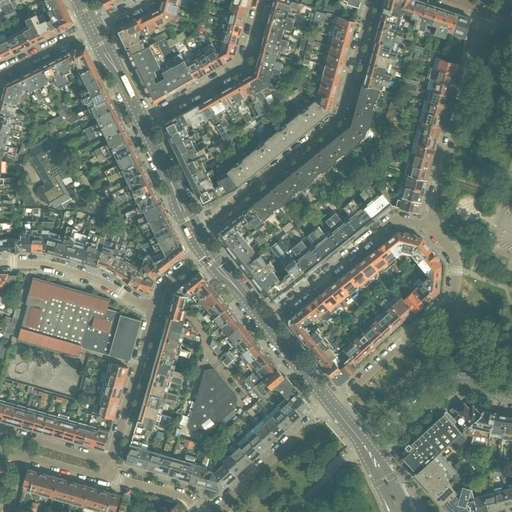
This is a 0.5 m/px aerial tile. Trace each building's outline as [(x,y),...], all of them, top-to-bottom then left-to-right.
[(52,19),(47,22),(48,24),(69,13),(62,0),(43,0),(52,19)] [(159,9),(166,23),(168,22),(174,24),(179,5),(178,5),(162,0),(159,9)] [(289,0),(273,0),(272,8),(288,12),(290,6),(297,9),(298,3),(289,0)] [(384,0),(379,19),(397,24),(400,15),(398,15),(399,12),(403,13),(405,7),(384,0)] [(415,0),(384,0),(405,7),(403,13),(408,14),(406,18),(410,20),(410,19),(410,17),(416,0),(415,0)] [(427,4),(416,0),(410,17),(415,19),(413,27),(419,29),(427,4)] [(14,11),(13,8),(10,3),(0,7),(0,17),(5,15),(14,11)] [(231,4),(229,13),(244,17),(247,8),(231,4)] [(437,7),(427,4),(419,29),(424,30),(426,23),(431,25),(437,7)] [(448,11),(437,7),(431,25),(436,26),(434,34),(439,36),(448,11)] [(272,8),(269,18),(293,25),(294,18),(287,16),(288,12),(272,8)] [(159,9),(150,13),(159,32),(163,30),(161,26),(167,24),(166,23),(159,9)] [(458,14),(448,11),(439,36),(445,37),(447,30),(452,32),(451,35),(458,14)] [(30,15),(42,39),(53,34),(48,24),(47,22),(45,18),(39,21),(35,12),(30,15)] [(316,12),(313,21),(319,23),(324,24),(326,15),(326,14),(325,14),(316,12)] [(48,24),(53,34),(72,25),(73,22),(69,13),(48,24)] [(141,17),(147,29),(149,33),(154,30),(156,34),(159,32),(150,13),(141,17)] [(229,13),(226,23),(242,27),(244,17),(229,13)] [(471,19),(458,14),(451,35),(456,36),(457,34),(466,37),(471,19)] [(23,28),(30,45),(42,39),(30,15),(24,17),(28,26),(23,28)] [(199,24),(205,26),(207,16),(202,15),(199,24)] [(338,16),(335,27),(351,31),(354,22),(338,16)] [(118,31),(122,40),(147,29),(141,17),(119,28),(118,31)] [(269,18),(266,30),(282,34),(284,28),(291,30),(293,25),(269,18)] [(379,19),(376,31),(401,38),(403,32),(395,29),(397,24),(379,19)] [(219,31),(224,33),(239,37),(242,27),(226,23),(221,22),(219,31)] [(329,35),(333,36),(349,41),(351,31),(335,27),(332,26),(331,28),(329,29),(329,31),(330,33),(329,35)] [(15,34),(22,49),(30,45),(23,28),(22,29),(23,30),(15,34)] [(122,40),(130,56),(149,46),(145,38),(150,35),(149,33),(147,29),(122,40)] [(266,30),(263,41),(287,46),(288,40),(281,38),(282,34),(266,30)] [(376,31),(373,41),(396,47),(397,42),(400,43),(401,38),(376,31)] [(173,38),(176,43),(185,38),(182,33),(173,38)] [(221,42),(223,42),(236,46),(239,37),(224,33),(221,42)] [(6,39),(13,53),(22,49),(15,34),(6,39)] [(163,39),(161,35),(152,39),(154,43),(163,39)] [(333,36),(330,46),(346,51),(349,41),(333,36)] [(142,80),(170,67),(184,60),(177,49),(174,45),(170,48),(164,38),(163,39),(154,43),(149,46),(130,56),(142,80)] [(0,49),(4,58),(13,53),(6,39),(0,41),(0,49)] [(263,41),(260,51),(276,56),(278,50),(285,52),(287,46),(263,41)] [(374,48),(372,53),(396,59),(399,48),(396,47),(373,41),(372,45),(374,48)] [(217,46),(214,48),(222,64),(233,57),(236,46),(223,42),(222,46),(219,48),(217,46)] [(203,51),(204,54),(213,69),(222,64),(214,48),(212,45),(203,51)] [(74,71),(77,70),(84,66),(81,60),(90,56),(85,47),(83,46),(62,56),(70,72),(71,73),(74,71)] [(330,46),(328,56),(343,60),(346,51),(330,46)] [(260,51),(257,62),(281,69),(282,62),(275,60),(276,56),(260,51)] [(368,62),(368,64),(390,69),(392,63),(394,64),(396,59),(372,53),(372,56),(369,57),(368,61),(369,62),(368,62)] [(204,54),(195,59),(204,74),(213,69),(204,54)] [(65,74),(70,72),(62,56),(52,61),(64,86),(69,83),(68,80),(65,74)] [(79,76),(84,85),(93,80),(100,77),(90,56),(81,60),(84,66),(77,70),(79,76)] [(328,56),(325,65),(341,70),(343,60),(328,56)] [(189,57),(184,60),(186,65),(185,65),(194,80),(204,74),(195,59),(191,61),(189,57)] [(433,65),(432,68),(454,75),(456,70),(457,69),(458,66),(457,65),(457,64),(439,58),(437,58),(435,57),(433,65)] [(170,67),(173,73),(181,87),(194,80),(185,65),(186,65),(184,60),(170,67)] [(59,88),(64,86),(52,61),(41,66),(49,82),(54,79),(59,88)] [(257,62),(254,73),(268,86),(269,84),(272,72),(279,74),(281,69),(257,62)] [(368,70),(366,75),(390,81),(391,75),(389,74),(390,69),(368,64),(369,64),(367,64),(366,67),(368,70)] [(325,65),(322,75),(338,79),(341,70),(325,65)] [(44,84),(49,82),(41,66),(31,71),(44,97),(47,102),(52,100),(44,84)] [(142,80),(145,88),(159,80),(173,73),(170,67),(142,80)] [(426,78),(430,79),(452,86),(453,80),(454,80),(455,76),(454,75),(432,68),(429,68),(426,78)] [(31,71),(21,76),(29,92),(34,89),(39,100),(44,97),(31,71)] [(298,73),(292,71),(290,71),(289,77),(296,79),(298,73)] [(159,80),(145,88),(153,103),(176,90),(181,87),(173,73),(159,80)] [(254,73),(246,77),(265,112),(273,106),(287,96),(275,92),(268,86),(254,73)] [(321,80),(320,85),(336,89),(338,79),(322,75),(321,80)] [(363,80),(361,85),(379,90),(385,91),(386,86),(388,86),(390,81),(366,75),(365,78),(363,80)] [(12,80),(5,84),(19,97),(19,96),(29,92),(21,76),(12,80)] [(93,80),(84,85),(86,89),(80,92),(78,94),(80,99),(83,98),(105,88),(102,80),(100,77),(93,80)] [(241,80),(237,83),(245,97),(249,94),(254,102),(255,106),(256,105),(259,111),(259,110),(262,114),(264,113),(265,112),(246,77),(241,80)] [(304,81),(298,79),(297,83),(295,82),(294,88),(302,90),(304,81)] [(428,86),(427,90),(449,96),(450,91),(451,90),(452,87),(451,86),(452,86),(430,79),(428,86)] [(237,83),(227,88),(242,115),(246,123),(252,120),(240,100),(245,97),(237,83)] [(5,84),(0,100),(0,102),(16,107),(19,97),(5,84)] [(275,92),(287,96),(288,95),(290,90),(269,84),(268,86),(275,92)] [(320,85),(317,94),(333,99),(336,89),(320,85)] [(361,85),(358,99),(373,103),(374,99),(377,98),(378,91),(379,90),(361,85)] [(105,88),(83,98),(80,99),(83,104),(85,109),(96,104),(109,98),(110,98),(105,88)] [(227,88),(217,94),(225,108),(230,105),(236,118),(242,115),(227,88)] [(288,95),(287,96),(289,100),(299,93),(296,89),(288,95)] [(427,90),(424,101),(446,107),(447,101),(448,101),(449,98),(448,97),(449,96),(427,90)] [(217,94),(207,100),(226,133),(229,138),(233,135),(227,125),(228,124),(221,110),(225,108),(217,94)] [(315,100),(315,101),(330,112),(333,99),(317,94),(316,99),(315,100)] [(93,112),(96,117),(114,108),(113,108),(114,106),(112,103),(111,103),(109,98),(96,104),(85,109),(71,116),(67,118),(69,123),(85,116),(90,114),(90,113),(93,112)] [(358,99),(354,113),(371,118),(373,110),(372,107),(373,103),(358,99)] [(207,100),(198,105),(205,119),(210,116),(218,130),(219,129),(222,135),(226,133),(207,100)] [(308,108),(306,110),(316,123),(330,112),(315,101),(309,105),(308,108)] [(422,107),(421,111),(425,112),(443,117),(445,112),(446,111),(446,108),(446,107),(424,101),(422,107)] [(0,102),(0,113),(13,117),(13,118),(23,121),(25,121),(27,115),(15,112),(16,107),(0,102)] [(389,104),(387,114),(393,115),(395,105),(396,104),(390,102),(389,104)] [(198,105),(182,114),(187,123),(191,122),(193,127),(206,121),(205,119),(198,105)] [(61,108),(62,109),(67,118),(71,116),(66,106),(65,106),(61,108)] [(273,106),(265,112),(264,113),(267,117),(276,110),(273,106)] [(84,129),(87,135),(119,119),(116,114),(117,113),(116,110),(114,110),(114,108),(96,117),(99,123),(84,129)] [(60,116),(56,118),(58,123),(67,118),(62,109),(57,112),(58,113),(60,116)] [(300,113),(293,118),(305,132),(316,123),(306,110),(302,113),(300,113)] [(425,112),(421,111),(419,118),(419,121),(422,122),(440,127),(442,122),(443,122),(443,119),(443,118),(443,117),(425,112)] [(21,126),(23,121),(13,118),(13,117),(0,113),(0,125),(22,132),(23,126),(21,126)] [(354,113),(351,126),(370,135),(372,129),(369,128),(371,118),(354,113)] [(164,126),(168,135),(175,132),(178,137),(187,132),(184,125),(187,123),(182,114),(165,124),(164,126)] [(46,127),(48,128),(50,127),(58,123),(56,118),(47,122),(46,127)] [(286,125),(283,128),(294,141),(305,132),(293,118),(286,123),(286,125)] [(119,119),(87,135),(80,138),(82,143),(104,133),(106,138),(124,129),(123,128),(124,127),(123,124),(121,124),(119,119)] [(416,128),(416,132),(419,133),(437,138),(439,133),(440,133),(441,130),(440,129),(440,127),(422,122),(419,121),(416,128)] [(240,129),(243,133),(253,126),(250,123),(240,129)] [(0,125),(0,137),(11,141),(13,135),(20,137),(22,132),(0,125)] [(351,126),(341,133),(352,147),(358,143),(361,146),(370,139),(369,138),(370,135),(351,126)] [(277,130),(271,136),(283,150),(294,141),(283,128),(280,131),(277,130)] [(93,158),(97,156),(129,140),(127,135),(127,134),(126,131),(124,131),(124,129),(106,138),(109,143),(94,150),(95,151),(91,152),(93,158)] [(168,135),(177,153),(194,145),(191,140),(196,138),(194,133),(189,136),(187,132),(178,137),(175,132),(168,135)] [(414,139),(413,142),(417,143),(435,149),(436,144),(437,143),(438,140),(437,139),(437,138),(419,133),(416,132),(415,132),(413,138),(414,139)] [(341,133),(329,143),(339,156),(342,153),(345,154),(352,147),(341,133)] [(264,143),(261,146),(271,159),(283,150),(271,136),(264,141),(264,143)] [(0,137),(0,149),(15,154),(17,148),(10,146),(11,141),(0,137)] [(33,155),(41,168),(61,157),(50,139),(48,140),(47,137),(31,146),(32,149),(31,150),(33,154),(33,155)] [(114,154),(116,159),(134,151),(134,149),(134,148),(133,145),(131,145),(129,140),(97,156),(99,161),(114,154)] [(217,147),(220,151),(230,144),(227,140),(217,147)] [(384,152),(386,142),(380,140),(377,150),(384,152)] [(411,150),(410,153),(414,154),(432,160),(433,154),(434,154),(435,151),(434,150),(435,149),(417,143),(413,142),(411,150)] [(329,143),(318,152),(330,166),(336,161),(336,158),(339,156),(329,143)] [(29,146),(23,144),(20,154),(25,156),(29,146)] [(177,153),(182,164),(209,151),(208,149),(206,146),(196,151),(194,145),(177,153)] [(255,148),(249,154),(260,168),(271,159),(261,146),(257,149),(255,148)] [(182,164),(188,175),(204,167),(202,162),(212,157),(210,153),(213,152),(211,148),(208,149),(209,151),(182,164)] [(0,149),(0,160),(1,161),(3,155),(14,159),(15,154),(0,149)] [(104,171),(107,177),(139,161),(137,156),(138,155),(136,152),(135,151),(134,151),(116,159),(119,165),(104,171)] [(318,152),(307,161),(317,174),(320,172),(322,172),(330,166),(318,152)] [(414,154),(410,153),(408,153),(405,163),(407,164),(429,170),(430,165),(431,164),(432,161),(431,160),(432,160),(414,154)] [(242,161),(239,164),(249,177),(260,168),(249,154),(242,159),(242,161)] [(373,163),(371,165),(378,167),(382,168),(385,158),(389,159),(390,155),(384,154),(383,158),(380,157),(373,163)] [(368,156),(362,162),(367,167),(373,162),(368,156)] [(49,182),(51,185),(51,186),(60,180),(71,174),(61,157),(41,168),(49,182)] [(124,175),(126,180),(144,172),(144,170),(144,169),(143,166),(141,165),(139,161),(107,177),(110,182),(124,175)] [(317,174),(307,161),(296,170),(307,184),(313,179),(313,177),(317,174)] [(226,172),(227,172),(237,186),(249,177),(239,164),(236,167),(233,166),(226,172)] [(407,164),(404,175),(426,181),(427,175),(428,175),(429,172),(428,171),(429,170),(407,164)] [(378,167),(371,165),(363,171),(367,176),(376,169),(376,168),(378,167)] [(188,175),(197,194),(204,191),(202,186),(211,181),(209,176),(214,174),(211,169),(207,172),(204,167),(188,175)] [(302,188),(307,184),(296,170),(288,176),(284,179),(284,180),(294,192),(295,191),(298,196),(303,192),(301,189),(302,188)] [(82,171),(75,174),(78,178),(79,179),(84,188),(90,185),(84,174),(82,171)] [(109,188),(114,199),(149,182),(147,177),(148,176),(146,173),(145,172),(144,172),(126,180),(129,185),(121,189),(119,184),(109,188)] [(219,185),(218,186),(222,195),(231,190),(237,186),(227,172),(215,178),(219,185)] [(400,179),(399,184),(423,191),(424,186),(426,185),(426,183),(426,182),(426,181),(404,175),(402,180),(400,179)] [(284,179),(274,188),(285,202),(291,197),(292,194),(294,192),(284,180),(284,179)] [(51,186),(51,185),(40,191),(40,192),(37,194),(41,201),(44,199),(49,206),(52,204),(54,208),(76,195),(74,190),(70,189),(67,191),(60,180),(51,186)] [(204,191),(197,194),(201,203),(204,204),(222,195),(218,186),(214,187),(211,181),(202,186),(204,191)] [(134,196),(137,201),(155,193),(154,191),(155,190),(153,187),(152,186),(149,182),(114,199),(116,204),(134,196)] [(397,195),(399,195),(420,202),(421,200),(422,200),(423,197),(422,196),(423,191),(399,184),(398,189),(397,195)] [(370,185),(365,189),(384,212),(392,205),(387,199),(382,193),(378,196),(370,185)] [(274,188),(262,197),(273,209),(276,207),(278,207),(285,202),(274,188)] [(333,194),(329,189),(325,193),(329,198),(333,194)] [(368,204),(365,207),(375,219),(384,212),(365,189),(360,193),(368,204)] [(127,218),(143,211),(161,202),(157,194),(155,193),(137,201),(139,206),(125,213),(127,218)] [(24,195),(23,205),(38,206),(32,196),(24,195)] [(420,202),(399,195),(398,199),(396,206),(418,213),(419,208),(420,202)] [(262,197),(252,205),(263,219),(269,214),(270,212),(273,209),(262,197)] [(353,199),(347,203),(366,226),(375,219),(365,207),(361,210),(353,199)] [(88,212),(94,214),(95,214),(97,210),(92,202),(91,202),(86,205),(87,206),(86,207),(88,212)] [(138,219),(140,225),(166,213),(161,202),(143,211),(146,215),(138,219)] [(351,218),(347,221),(358,233),(366,226),(347,203),(343,207),(351,218)] [(312,204),(308,207),(312,212),(316,209),(312,204)] [(242,213),(248,221),(252,225),(253,227),(257,231),(266,224),(263,219),(252,205),(242,213)] [(325,209),(322,205),(316,210),(319,214),(325,209)] [(312,212),(308,207),(303,211),(307,216),(312,212)] [(151,227),(153,231),(171,223),(166,213),(140,225),(143,231),(151,227)] [(216,234),(223,241),(237,230),(243,225),(248,221),(242,213),(236,218),(226,226),(216,234)] [(336,213),(330,217),(349,240),(358,233),(347,221),(344,223),(336,213)] [(103,224),(106,223),(103,220),(100,215),(98,223),(103,224)] [(334,232),(330,235),(340,247),(349,240),(330,217),(325,221),(334,232)] [(252,225),(248,221),(243,225),(246,229),(252,225)] [(290,221),(285,225),(289,230),(294,227),(290,221)] [(20,251),(32,251),(32,222),(27,222),(26,234),(20,233),(20,239),(20,251)] [(32,251),(42,251),(42,234),(37,234),(37,222),(32,222),(32,251)] [(45,251),(52,253),(58,235),(49,232),(49,222),(43,222),(42,234),(42,251),(45,251)] [(149,239),(152,245),(176,233),(171,223),(153,231),(156,236),(149,239)] [(285,225),(274,234),(279,240),(283,236),(286,234),(285,233),(289,230),(285,225)] [(318,226),(314,230),(333,253),(340,247),(330,235),(327,237),(318,226)] [(52,253),(64,257),(72,229),(67,227),(64,238),(59,237),(59,235),(58,235),(52,253)] [(64,257),(75,260),(82,234),(77,233),(77,230),(72,229),(64,257)] [(223,241),(230,251),(244,239),(237,230),(223,241)] [(287,233),(291,238),(293,241),(297,238),(294,235),(290,230),(287,233)] [(317,246),(314,248),(323,261),(333,253),(314,230),(308,235),(317,246)] [(263,239),(265,241),(272,249),(281,242),(279,240),(274,234),(272,231),(263,239)] [(398,232),(385,242),(396,256),(402,252),(405,252),(410,235),(398,232)] [(75,260),(86,263),(94,235),(89,233),(88,236),(82,234),(75,260)] [(162,248),(163,252),(181,244),(176,233),(152,245),(155,251),(162,248)] [(96,266),(97,266),(104,238),(94,235),(86,263),(96,266)] [(411,254),(418,262),(432,251),(422,239),(410,235),(405,252),(411,254)] [(106,269),(117,243),(118,241),(119,238),(114,237),(112,241),(111,241),(112,239),(105,237),(104,238),(97,266),(106,269)] [(301,240),(307,248),(311,245),(305,237),(301,240)] [(0,250),(20,251),(20,239),(0,238),(0,250)] [(230,251),(237,259),(251,248),(244,239),(230,251)] [(301,240),(296,244),(315,268),(323,261),(314,248),(310,251),(307,248),(301,240)] [(287,269),(289,272),(297,282),(307,274),(293,257),(290,254),(282,244),(281,242),(272,249),(281,262),(284,265),(287,269)] [(385,242),(376,249),(391,266),(396,261),(394,258),(396,256),(385,242)] [(106,269),(114,274),(123,258),(124,256),(119,253),(122,245),(117,243),(106,269)] [(159,254),(152,258),(162,271),(185,252),(181,244),(163,252),(159,254)] [(296,255),(293,257),(307,274),(315,268),(296,244),(291,248),(296,255)] [(240,264),(244,268),(260,255),(258,256),(251,248),(237,259),(240,264)] [(376,249),(367,257),(378,271),(382,268),(385,271),(391,266),(376,249)] [(418,262),(425,271),(436,261),(438,259),(432,251),(418,262)] [(144,260),(140,269),(143,273),(146,271),(153,279),(162,271),(152,258),(148,254),(147,254),(145,256),(143,259),(144,260)] [(244,268),(256,282),(264,275),(260,269),(267,263),(260,255),(244,268)] [(367,257),(357,265),(371,282),(377,277),(374,274),(378,271),(367,257)] [(123,279),(132,285),(138,275),(135,272),(138,267),(123,258),(114,274),(123,279)] [(256,282),(263,291),(279,278),(271,269),(274,267),(269,261),(267,263),(260,269),(264,275),(256,282)] [(406,261),(403,264),(408,270),(412,267),(406,261)] [(429,273),(428,278),(440,279),(441,275),(440,274),(440,266),(436,261),(425,271),(427,273),(429,273)] [(408,270),(403,264),(399,266),(404,273),(408,270)] [(357,265),(347,273),(358,287),(363,283),(365,286),(371,282),(357,265)] [(138,275),(132,285),(147,294),(149,293),(153,279),(146,271),(143,273),(140,269),(138,267),(135,272),(138,275)] [(189,280),(197,289),(207,281),(199,272),(189,280)] [(279,278),(263,291),(270,301),(274,301),(297,282),(289,272),(283,276),(285,277),(281,281),(279,278)] [(347,273),(337,281),(351,298),(357,293),(355,290),(358,287),(347,273)] [(0,274),(0,287),(3,288),(5,289),(8,279),(14,280),(15,276),(7,275),(0,274)] [(389,277),(385,280),(389,285),(393,282),(389,277)] [(141,321),(120,315),(120,316),(113,314),(114,311),(107,309),(110,300),(33,278),(32,281),(28,294),(30,295),(29,300),(30,301),(29,306),(27,305),(17,340),(78,358),(79,354),(82,345),(109,353),(109,354),(129,360),(141,321)] [(427,278),(422,282),(434,295),(438,291),(439,284),(440,283),(440,279),(428,278),(427,278)] [(410,288),(411,289),(424,304),(430,299),(431,299),(434,297),(435,296),(434,295),(422,282),(419,279),(414,284),(412,285),(411,283),(407,286),(410,288)] [(184,298),(193,292),(197,289),(189,280),(180,287),(185,295),(184,298)] [(389,285),(385,280),(380,284),(384,289),(389,285)] [(192,297),(197,303),(214,290),(213,289),(213,287),(212,285),(210,285),(207,281),(197,289),(193,292),(195,294),(192,297)] [(337,281),(328,288),(329,290),(339,303),(343,299),(346,302),(351,298),(337,281)] [(184,299),(184,298),(185,295),(180,287),(174,292),(169,308),(182,311),(183,308),(185,300),(184,300),(184,299)] [(339,303),(329,290),(328,288),(323,292),(318,296),(332,313),(338,309),(341,306),(339,303)] [(424,304),(411,289),(406,294),(407,296),(403,299),(415,313),(416,312),(417,312),(419,310),(419,309),(424,304)] [(204,306),(207,309),(220,298),(218,295),(218,293),(216,290),(214,291),(214,290),(197,303),(201,308),(204,306)] [(368,291),(365,294),(370,300),(373,298),(368,291)] [(370,300),(365,294),(361,296),(366,303),(370,300)] [(318,296),(311,301),(327,321),(334,315),(332,313),(318,296)] [(395,300),(390,304),(403,320),(408,316),(409,317),(410,317),(411,317),(411,316),(415,313),(403,299),(401,297),(396,301),(395,300)] [(224,302),(220,298),(207,309),(209,311),(209,312),(206,315),(211,320),(228,307),(227,306),(227,304),(226,302),(224,302)] [(386,311),(381,315),(393,328),(395,327),(396,327),(398,326),(398,324),(403,320),(390,304),(385,299),(380,303),(385,309),(386,311)] [(311,301),(304,308),(313,319),(314,320),(318,317),(326,327),(329,324),(327,321),(311,301)] [(218,323),(221,327),(235,316),(232,312),(232,310),(230,308),(228,308),(228,307),(211,320),(215,326),(218,323)] [(186,312),(182,311),(169,308),(167,316),(184,321),(184,320),(186,312)] [(288,323),(292,328),(300,322),(303,326),(313,319),(304,308),(288,320),(288,323)] [(380,314),(371,322),(384,337),(390,332),(391,332),(393,330),(393,329),(393,328),(381,315),(380,314)] [(220,332),(225,337),(242,323),(239,320),(238,321),(237,319),(238,318),(236,315),(235,316),(221,327),(223,329),(220,332)] [(11,323),(11,324),(15,325),(15,324),(16,324),(18,319),(13,317),(13,318),(6,316),(4,321),(11,323)] [(183,326),(184,321),(167,316),(166,321),(167,323),(165,327),(190,334),(191,329),(183,326)] [(292,328),(303,341),(314,331),(311,328),(309,329),(306,326),(305,327),(303,326),(300,322),(292,328)] [(367,328),(363,332),(375,346),(376,345),(377,345),(379,343),(379,342),(384,337),(371,322),(366,327),(367,328)] [(231,346),(234,344),(248,333),(246,329),(246,328),(244,325),(242,325),(242,324),(242,323),(225,337),(224,338),(231,346)] [(6,327),(4,332),(10,334),(12,335),(14,329),(15,325),(11,324),(10,327),(6,327)] [(341,328),(338,324),(332,328),(336,333),(341,328)] [(162,332),(161,335),(162,337),(162,338),(178,342),(180,337),(192,341),(193,341),(195,335),(194,335),(190,334),(165,327),(164,332),(162,332)] [(303,341),(310,350),(323,339),(323,338),(319,333),(320,332),(317,328),(314,331),(303,341)] [(357,335),(352,340),(365,355),(370,350),(372,350),(374,348),(374,346),(375,346),(363,332),(358,337),(357,335)] [(222,361),(226,366),(232,361),(239,355),(256,342),(255,341),(256,340),(253,336),(252,337),(248,333),(234,344),(231,346),(223,353),(226,358),(222,361)] [(176,348),(178,342),(162,338),(162,339),(160,340),(159,343),(160,344),(159,348),(188,357),(190,352),(176,348)] [(310,350),(316,358),(331,345),(328,342),(327,343),(323,339),(310,350)] [(348,346),(343,350),(358,366),(362,363),(362,362),(363,361),(362,361),(362,360),(361,358),(365,355),(352,340),(346,344),(348,346)] [(323,366),(335,357),(343,350),(336,341),(331,345),(316,358),(323,366)] [(226,366),(233,375),(246,364),(262,350),(260,347),(261,347),(257,342),(256,342),(239,355),(242,360),(239,362),(241,363),(237,367),(232,361),(226,366)] [(216,344),(211,348),(214,351),(218,357),(223,353),(218,347),(216,344)] [(187,362),(188,357),(159,348),(158,353),(156,354),(155,357),(156,359),(172,364),(173,359),(187,362)] [(262,350),(246,364),(253,373),(270,359),(269,359),(270,357),(268,354),(266,355),(263,351),(262,350)] [(343,350),(335,357),(343,366),(340,368),(340,370),(347,377),(358,366),(343,350)] [(335,357),(323,366),(336,383),(340,383),(347,377),(340,370),(340,368),(343,366),(335,357)] [(170,370),(172,364),(156,359),(155,360),(156,360),(154,361),(153,365),(154,366),(153,370),(182,379),(184,374),(170,370)] [(261,376),(263,379),(277,368),(274,365),(275,364),(271,359),(270,360),(270,359),(253,373),(257,379),(261,376)] [(110,362),(107,373),(124,378),(127,367),(110,362)] [(251,389),(260,399),(263,396),(266,393),(272,389),(275,386),(274,385),(284,377),(277,368),(263,379),(251,389)] [(190,429),(206,433),(235,407),(236,397),(214,369),(206,370),(190,429)] [(150,381),(149,381),(166,386),(169,387),(170,381),(181,384),(182,379),(153,370),(151,375),(150,376),(149,379),(150,381)] [(107,373),(104,383),(121,388),(124,378),(107,373)] [(275,386),(281,392),(291,383),(285,376),(284,377),(274,385),(275,386)] [(244,380),(240,383),(247,392),(251,389),(244,380)] [(166,386),(149,381),(150,382),(148,383),(147,386),(148,388),(147,392),(176,400),(177,395),(167,393),(169,387),(166,386)] [(104,383),(101,393),(119,398),(121,388),(104,383)] [(281,392),(286,398),(288,401),(298,392),(291,383),(281,392)] [(174,406),(176,400),(147,392),(145,397),(144,398),(143,401),(144,403),(143,403),(159,408),(161,402),(174,406)] [(298,392),(288,401),(301,414),(304,412),(305,412),(310,407),(302,398),(298,392)] [(101,393),(98,403),(116,408),(119,398),(101,393)] [(281,403),(278,406),(293,422),(297,419),(298,419),(300,417),(300,415),(301,414),(288,401),(286,398),(281,403)] [(255,404),(260,410),(263,407),(258,400),(255,403),(255,404)] [(2,420),(12,423),(17,405),(7,402),(2,420)] [(91,412),(95,413),(113,419),(116,408),(98,403),(94,402),(91,412)] [(158,413),(159,408),(143,403),(143,404),(141,405),(141,408),(142,410),(140,414),(170,422),(171,417),(158,413)] [(454,418),(464,429),(465,429),(465,430),(485,411),(481,410),(476,408),(474,410),(472,407),(469,410),(464,404),(462,405),(460,405),(458,407),(458,409),(457,409),(455,407),(450,411),(456,417),(454,418)] [(12,423),(23,426),(28,408),(17,405),(12,423)] [(278,406),(270,413),(285,429),(286,429),(287,429),(289,427),(289,425),(293,422),(278,406)] [(23,426),(33,429),(38,411),(28,408),(23,426)] [(247,411),(252,417),(255,414),(250,408),(247,411)] [(33,429),(43,431),(48,414),(38,411),(33,429)] [(465,429),(464,429),(461,432),(461,433),(472,435),(471,443),(486,447),(488,439),(494,413),(489,412),(485,411),(465,430),(465,429)] [(441,417),(449,426),(453,423),(455,422),(446,412),(441,417)] [(261,421),(276,437),(277,436),(278,436),(281,434),(281,433),(285,429),(270,413),(267,416),(261,421)] [(494,413),(488,439),(489,439),(490,436),(502,438),(502,433),(505,417),(503,415),(500,415),(498,416),(494,415),(495,414),(494,413)] [(43,431),(53,435),(59,417),(48,414),(43,431)] [(59,417),(53,435),(63,437),(68,419),(69,417),(59,414),(59,417)] [(168,427),(170,422),(140,414),(139,419),(137,419),(136,425),(143,427),(147,428),(151,429),(153,430),(155,424),(168,427)] [(501,440),(511,440),(511,416),(510,418),(505,417),(502,433),(502,438),(501,440)] [(441,417),(416,439),(433,458),(451,442),(459,434),(461,433),(461,432),(453,423),(449,426),(441,417)] [(63,437),(74,440),(79,422),(68,419),(63,437)] [(253,428),(269,444),(270,444),(273,442),(273,440),(276,437),(261,421),(259,423),(258,423),(253,428)] [(74,440),(83,443),(89,425),(79,422),(74,440)] [(83,443),(94,446),(98,428),(89,425),(83,443)] [(98,428),(94,446),(104,449),(109,431),(98,428)] [(250,430),(245,435),(260,452),(261,451),(262,452),(264,449),(264,448),(269,444),(253,428),(251,431),(250,430)] [(459,434),(451,442),(456,448),(464,441),(459,434)] [(245,435),(237,443),(252,460),(253,459),(254,459),(256,457),(256,456),(260,452),(245,435)] [(216,439),(209,446),(210,448),(218,440),(216,439)] [(415,474),(416,474),(433,458),(416,439),(412,443),(410,445),(408,443),(404,447),(405,448),(400,452),(404,456),(402,458),(413,470),(416,473),(415,474)] [(132,464),(136,465),(142,444),(131,441),(125,462),(126,463),(127,464),(130,465),(132,464)] [(227,449),(231,454),(243,467),(244,467),(245,467),(248,465),(248,463),(252,460),(237,443),(236,442),(227,449)] [(146,468),(148,469),(152,451),(146,450),(148,445),(142,444),(136,465),(141,467),(142,468),(145,469),(146,468)] [(153,470),(158,472),(163,454),(152,451),(148,469),(148,470),(152,471),(153,470)] [(199,485),(205,487),(208,478),(203,477),(205,469),(209,456),(209,455),(205,453),(204,455),(201,465),(194,463),(189,481),(189,482),(199,485)] [(220,458),(223,461),(235,475),(236,474),(237,474),(239,472),(239,471),(243,467),(231,454),(228,456),(225,453),(220,458)] [(167,474),(168,475),(173,457),(163,454),(158,472),(162,473),(163,474),(166,475),(167,474)] [(189,481),(194,463),(196,457),(186,455),(184,460),(179,478),(183,479),(184,480),(187,481),(189,480),(189,481)] [(174,476),(179,478),(184,460),(173,457),(168,475),(169,475),(170,476),(173,477),(174,476)] [(421,480),(426,486),(444,470),(433,458),(416,474),(421,480)] [(236,475),(235,475),(223,461),(222,462),(224,463),(218,468),(214,467),(213,470),(213,472),(217,473),(216,477),(223,478),(227,483),(236,475)] [(22,489),(35,492),(41,472),(28,469),(24,481),(22,489)] [(208,478),(205,487),(219,491),(227,483),(223,478),(216,477),(217,473),(213,472),(205,469),(203,477),(208,478)] [(426,486),(435,496),(453,480),(446,471),(446,472),(444,470),(426,486)] [(35,492),(51,497),(57,477),(41,472),(35,492)] [(51,497),(68,502),(74,482),(57,477),(51,497)] [(441,503),(443,504),(455,493),(455,492),(460,488),(453,480),(435,496),(439,500),(441,503)] [(68,502),(84,507),(90,487),(74,482),(68,502)] [(455,493),(443,504),(448,511),(449,511),(476,511),(473,498),(470,485),(465,483),(460,488),(455,492),(455,493)] [(84,507),(101,511),(107,492),(90,487),(84,507)] [(493,489),(494,492),(499,509),(509,506),(505,490),(501,491),(500,487),(493,489)] [(107,492),(101,511),(102,511),(114,511),(119,495),(107,492)] [(494,492),(484,495),(488,511),(499,509),(494,492)] [(480,496),(473,498),(476,511),(487,511),(488,511),(484,495),(480,496)] [(166,509),(166,510),(167,511),(185,511),(177,503),(168,511),(166,509)]
